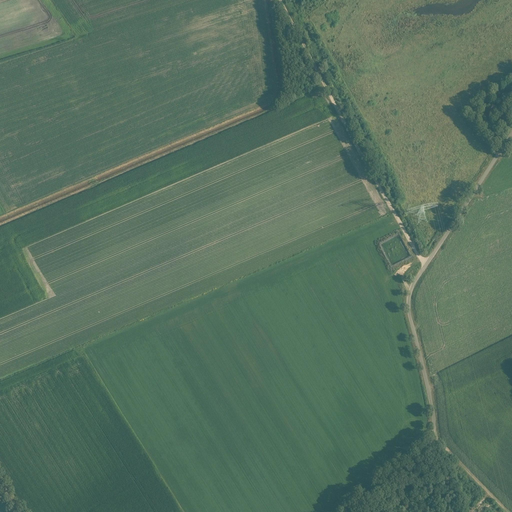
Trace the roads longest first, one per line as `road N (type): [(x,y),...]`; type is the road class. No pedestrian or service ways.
road 1 (unclassified): [(355,511),(432,444),(409,291),(511,132)]
road 2 (track): [(426,263),(282,0)]
